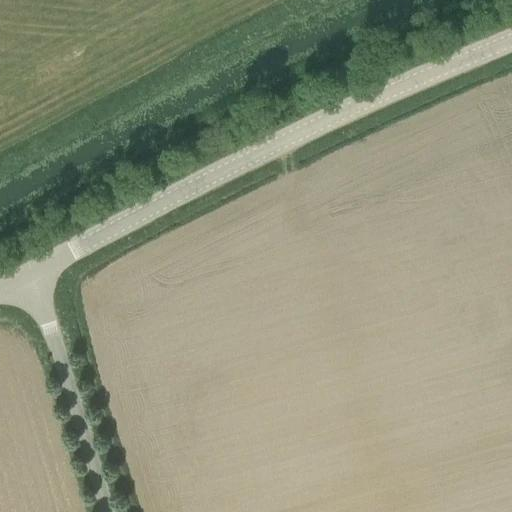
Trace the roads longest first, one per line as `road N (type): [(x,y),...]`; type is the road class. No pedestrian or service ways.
road 1 (unclassified): [(31,272),(315,125),(511,39)]
road 2 (unclassified): [(105,511),(31,272)]
